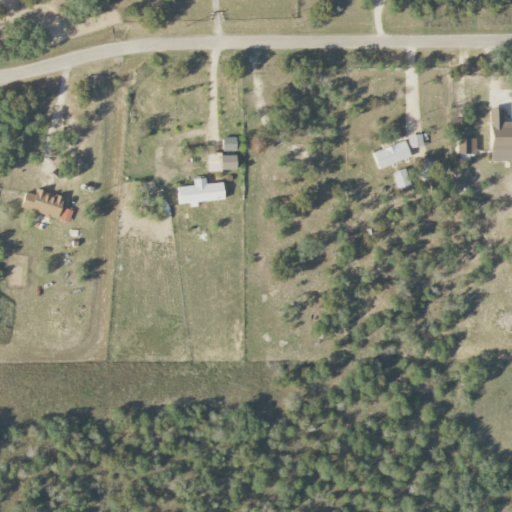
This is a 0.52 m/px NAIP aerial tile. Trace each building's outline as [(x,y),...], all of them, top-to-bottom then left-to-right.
[(491,163),(511,161),(511,123),(503,124),(503,109),(489,110),(491,163)] [(408,149),(422,147),(421,135),(407,136),(408,149)] [(236,152),(236,138),(222,138),(222,152),(236,152)] [(475,139),(456,140),(457,154),(475,154),(475,139)] [(410,159),(405,142),(372,152),(377,169),(410,159)] [(237,171),(236,154),(207,155),(208,172),(237,171)] [(419,177),(432,173),(428,158),(415,161),(419,177)] [(410,187),(404,169),(390,174),(397,191),(410,187)] [(224,202),(223,183),(206,184),(206,179),(193,180),(193,187),(177,187),(178,205),(189,204),(224,202)] [(64,199),(36,191),(35,196),(25,193),(20,209),(58,220),(64,199)] [(59,220),(69,223),(73,211),(63,208),(59,220)]
